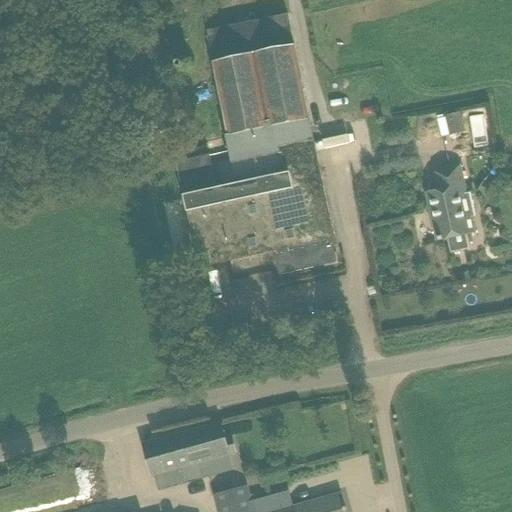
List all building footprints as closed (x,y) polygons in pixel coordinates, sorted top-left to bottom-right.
[(215,65),(213,66),(229,139),(226,139),(232,167),(282,156),(286,177),(217,191),(210,158),(176,165),(199,268),(274,252),(279,275),(336,263),(333,247),(336,246),(313,141),(287,14),(208,31),(215,65)] [(174,132),(163,78),(166,77),(161,52),(128,59),(143,138),(174,132)] [(459,115),(445,118),(450,137),(463,134),(459,115)] [(427,194),(437,241),(473,233),(459,166),(436,171),(440,191),(427,194)] [(220,424),(143,445),(151,476),(174,470),(178,485),(189,482),(187,475),(194,473),(196,480),(216,474),(212,460),(235,453),(231,438),(224,440),(220,424)] [(213,495),(217,511),(344,511),(340,494),(277,511),(260,511),(258,503),(252,505),(246,486),(213,495)]
